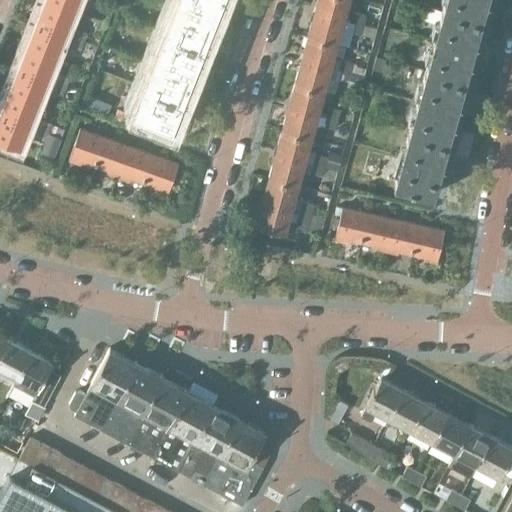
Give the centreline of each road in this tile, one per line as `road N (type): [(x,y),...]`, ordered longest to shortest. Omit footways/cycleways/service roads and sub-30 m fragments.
road 1 (residential): [(186,320),(276,0)]
road 2 (residential): [(218,511),(52,425),(98,305)]
road 3 (residential): [(481,336),(511,154)]
road 4 (residential): [(306,330),(481,336)]
road 5 (residential): [(294,471),(306,330)]
road 6 (residential): [(186,320),(306,330)]
